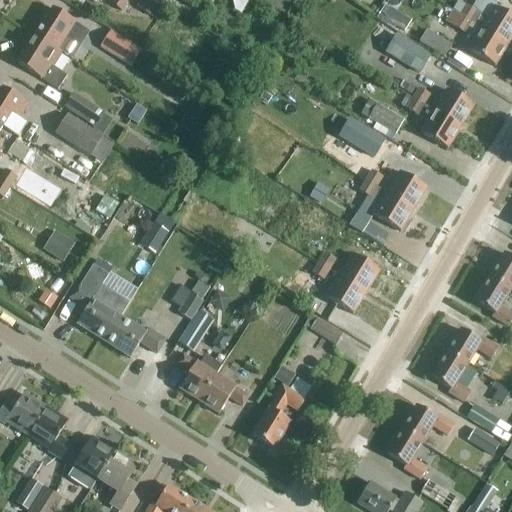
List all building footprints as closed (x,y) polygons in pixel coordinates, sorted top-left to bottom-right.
[(120,13),(128,0),(111,0),(108,5),(120,13)] [(148,0),(143,0),(139,6),(153,15),(159,7),(148,0)] [(511,20),(495,9),(499,3),(498,3),(493,0),(485,0),(477,14),(467,8),(460,19),(509,48),(511,42),(511,20)] [(458,2),(451,13),(453,14),(460,19),(467,8),(458,2)] [(53,51),(61,56),(62,55),(54,50),(62,37),(70,42),(80,27),(54,11),(35,40),(53,51)] [(509,48),(460,19),(453,14),(447,24),(475,41),(468,52),(495,69),(509,48)] [(443,59),(451,46),(426,30),(417,43),(443,59)] [(108,34),(98,50),(129,70),(131,67),(134,63),(139,54),(108,34)] [(395,37),(383,55),(417,76),(428,58),(395,37)] [(53,69),(61,56),(53,51),(35,40),(18,67),(58,90),(66,77),(53,69)] [(120,88),(130,73),(79,40),(69,56),(120,88)] [(150,61),(143,71),(154,78),(161,68),(150,61)] [(411,99),(461,130),(474,109),(447,92),(434,113),(423,107),(429,96),(417,89),(411,99)] [(0,94),(0,128),(3,130),(11,117),(19,121),(28,107),(3,91),(0,94)] [(461,130),(411,99),(410,100),(401,94),(395,103),(428,123),(421,135),(448,151),(461,130)] [(96,131),(105,118),(74,96),(64,110),(96,131)] [(198,103),(192,112),(207,122),(213,114),(198,103)] [(376,107),(366,123),(393,140),(403,123),(376,107)] [(82,126),(74,121),(68,117),(67,117),(56,133),(90,155),(100,138),(82,126)] [(0,176),(0,183),(9,189),(16,178),(4,170),(0,176)] [(367,170),(361,180),(376,189),(382,179),(367,170)] [(400,174),(387,196),(414,213),(428,191),(400,174)] [(387,196),(376,189),(361,180),(355,190),(381,206),(374,218),(401,235),(414,213),(387,196)] [(9,189),(0,183),(0,198),(2,200),(9,189)] [(318,184),(309,199),(321,206),(330,191),(318,184)] [(107,200),(98,215),(103,219),(108,222),(117,207),(113,204),(107,200)] [(153,226),(140,246),(155,255),(167,234),(153,226)] [(57,238),(45,256),(62,266),(73,249),(57,238)] [(318,265),(330,273),(336,262),(324,255),(318,265)] [(340,278),(367,295),(381,273),(354,256),(340,278)] [(490,281),(510,293),(511,290),(511,261),(505,257),(490,281)] [(323,283),(330,273),(318,265),(311,276),(323,283)] [(353,316),(367,295),(340,278),(326,299),(353,316)] [(511,317),(499,310),(510,293),(490,281),(475,304),(494,316),(492,320),(508,330),(511,324),(511,317)] [(194,296),(181,317),(191,323),(211,292),(197,283),(190,294),(194,296)] [(104,344),(120,319),(94,302),(97,298),(80,287),(71,301),(87,312),(77,327),(104,344)] [(45,294),(37,305),(49,312),(56,301),(45,294)] [(2,309),(16,318),(24,305),(11,296),(2,309)] [(194,355),(213,324),(199,315),(180,346),(194,355)] [(140,345),(157,356),(166,342),(149,332),(146,336),(136,329),(120,319),(104,344),(131,361),(140,345)] [(311,331),(336,345),(342,335),(318,320),(311,331)] [(446,356),(466,368),(476,352),(491,362),(498,351),(482,340),(480,344),(461,332),(446,356)] [(455,385),(466,368),(446,356),(431,380),(449,391),(447,395),(464,406),(471,395),(455,385)] [(216,378),(221,369),(206,359),(200,368),(183,357),(176,367),(190,376),(180,391),(199,404),(216,378)] [(280,372),(273,382),(284,390),(286,391),(294,380),(280,372)] [(216,378),(199,404),(219,416),(229,401),(242,409),(249,399),(216,378)] [(258,382),(252,393),(272,403),(277,393),(258,382)] [(495,384),(492,390),(497,393),(492,400),(503,406),(510,394),(495,384)] [(305,403),(303,402),(296,397),(290,394),(286,391),(284,390),(253,438),(274,452),(291,426),(280,419),(287,408),(298,415),(305,403)] [(26,438),(44,411),(23,398),(14,412),(5,406),(0,414),(0,425),(4,428),(6,425),(26,438)] [(504,444),(511,430),(511,429),(475,407),(466,421),(504,444)] [(401,433),(420,446),(430,430),(446,440),(453,428),(438,418),(435,422),(415,410),(401,433)] [(59,463),(69,447),(57,439),(66,425),(44,411),(26,438),(48,452),(47,455),(59,463)] [(223,422),(224,447),(245,447),(245,422),(223,422)] [(493,460),(501,448),(475,431),(467,443),(493,460)] [(410,462),(420,446),(401,433),(386,457),(404,468),(402,472),(419,483),(425,472),(410,462)] [(96,482),(114,455),(92,441),(86,451),(77,445),(74,450),(69,447),(59,463),(73,472),(75,469),(96,482)] [(120,511),(136,489),(127,483),(136,469),(114,455),(96,482),(118,497),(111,507),(118,511),(120,511)] [(26,511),(29,511),(42,490),(31,483),(17,507),(26,511)] [(400,505),(395,502),(396,502),(369,485),(356,506),(365,511),(419,511),(423,506),(406,495),(400,505)] [(421,496),(446,511),(449,511),(455,502),(428,485),(421,496)] [(473,507),(480,511),(486,511),(497,494),(486,487),(473,507)] [(54,511),(61,500),(43,490),(30,511),(54,511)] [(187,511),(192,505),(168,490),(156,508),(152,506),(147,511),(187,511)]
